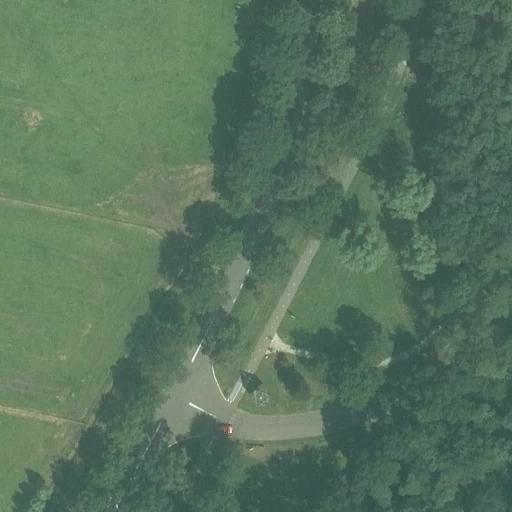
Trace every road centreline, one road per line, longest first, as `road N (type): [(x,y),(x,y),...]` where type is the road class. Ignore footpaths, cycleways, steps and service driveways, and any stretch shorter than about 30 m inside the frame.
road 1 (tertiary): [(177,397),(261,216),(288,131),(308,0)]
road 2 (unclassified): [(177,397),(240,426),(333,421),(418,388),(511,313)]
road 3 (tertiary): [(113,511),(177,397)]
